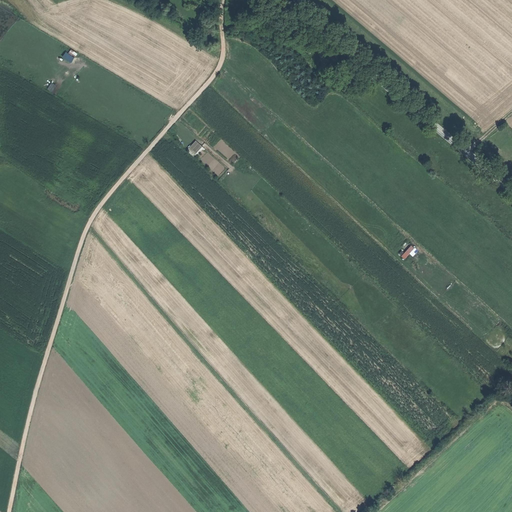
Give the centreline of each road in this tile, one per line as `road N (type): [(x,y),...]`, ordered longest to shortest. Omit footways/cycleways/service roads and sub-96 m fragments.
road 1 (track): [(222,0),(217,71),(91,219),(28,420),(10,511)]
road 2 (track): [(339,511),(91,219)]
road 3 (secondary): [(511,188),(284,0)]
